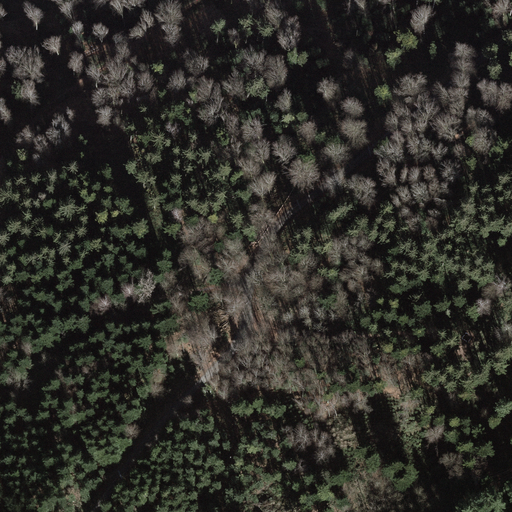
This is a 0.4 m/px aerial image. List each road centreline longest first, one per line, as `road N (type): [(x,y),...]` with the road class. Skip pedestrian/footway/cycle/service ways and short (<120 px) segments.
road 1 (track): [(511,27),(469,70),(287,211),(262,252),(248,339),(147,431),(91,511)]
road 2 (track): [(0,392),(25,391),(57,352),(104,321),(253,283)]
